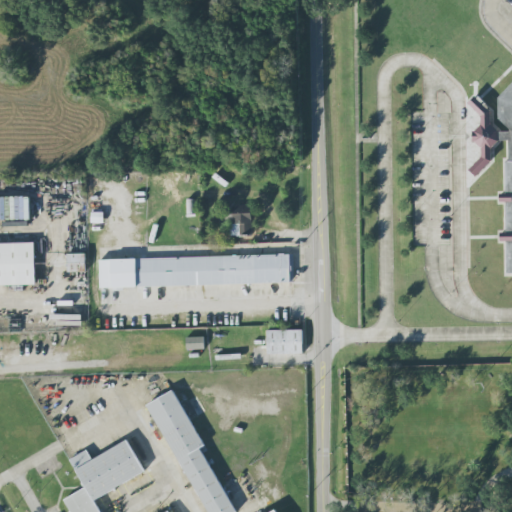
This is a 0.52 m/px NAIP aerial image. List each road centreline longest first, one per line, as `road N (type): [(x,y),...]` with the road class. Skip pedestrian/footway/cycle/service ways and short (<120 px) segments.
road 1 (tertiary): [(326,511),(316,0)]
road 2 (residential): [(326,503),(465,511)]
